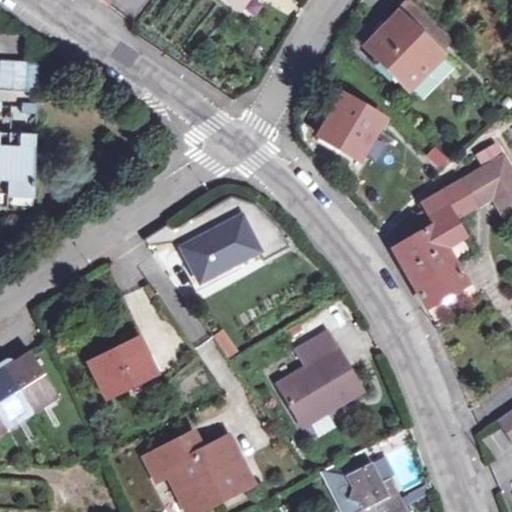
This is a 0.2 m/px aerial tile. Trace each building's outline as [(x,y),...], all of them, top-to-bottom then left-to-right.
[(244,0),(228,0),(239,8),(244,0)] [(411,90),(442,58),(399,15),(367,48),(411,90)] [(37,63),(0,60),(0,90),(35,92),(37,63)] [(382,120),(342,98),(321,138),(359,159),(382,120)] [(36,115),(36,104),(20,103),(19,114),(36,115)] [(0,194),(5,194),(31,196),(35,137),(0,134),(0,194)] [(490,159),(480,165),(412,208),(416,215),(394,231),(402,243),(395,249),(428,308),(468,284),(457,264),(475,253),(456,219),(491,196),(505,217),(511,212),(511,174),(489,137),(481,142),(490,159)] [(490,159),(481,142),(471,149),(480,165),(490,159)] [(30,208),(31,196),(5,194),(4,206),(30,208)] [(194,283),(260,251),(243,217),(184,244),(192,262),(186,265),(194,283)] [(58,349),(76,339),(67,321),(48,329),(58,349)] [(226,358),(236,351),(222,329),(211,336),(226,358)] [(302,425),(360,391),(327,334),(296,351),(305,366),(278,382),(302,425)] [(140,337),(89,360),(107,397),(154,375),(145,358),(148,356),(140,337)] [(19,368),(33,359),(30,353),(14,362),(19,368)] [(0,434),(58,400),(33,359),(19,368),(14,362),(6,362),(0,365),(0,434)] [(511,410),(498,421),(511,439),(511,410)] [(168,473),(187,511),(194,511),(250,484),(227,438),(200,451),(191,433),(144,457),(156,480),(168,473)] [(405,511),(389,479),(380,484),(372,464),(346,476),(353,488),(348,498),(358,501),(361,508),(352,511),(405,511)]
